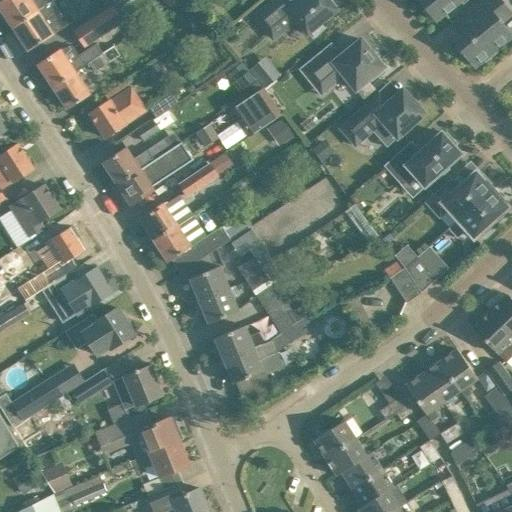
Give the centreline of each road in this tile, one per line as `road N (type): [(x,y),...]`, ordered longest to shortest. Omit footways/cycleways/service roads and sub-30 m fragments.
road 1 (residential): [(220,453),(124,248),(0,57)]
road 2 (residential): [(285,426),(432,322),(511,253)]
road 3 (residential): [(478,105),(389,0)]
